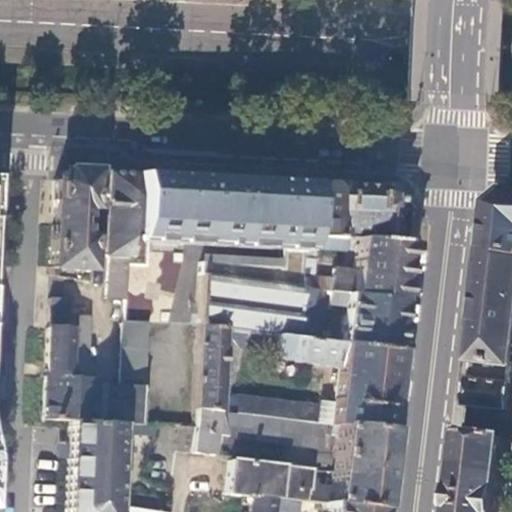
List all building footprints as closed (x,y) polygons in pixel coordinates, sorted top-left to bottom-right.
[(76,170),(63,170),(52,181),(49,269),(89,271),(90,236),(81,235),(81,227),(76,226),(76,218),(82,218),(82,210),(92,211),(94,171),(76,170)] [(117,172),(103,171),(98,256),(107,257),(104,299),(122,300),(126,244),(126,234),(131,173),(117,172)] [(301,235),(302,215),(304,182),(286,181),(239,179),(181,176),(131,173),(126,234),(279,241),(278,251),(277,267),(197,263),(196,276),(197,276),(298,288),(301,235)] [(330,184),(317,183),(315,216),(302,215),(301,235),(346,239),(347,228),(354,228),(357,185),(330,184)] [(378,186),(357,185),(354,228),(358,231),(363,232),(362,240),(390,242),(394,187),(378,186)] [(511,193),(504,193),(490,205),(471,361),(472,362),(469,381),(466,405),(507,411),(511,369),(511,193)] [(279,241),(126,234),(126,244),(278,251),(279,241)] [(310,290),(314,248),(346,250),(346,239),(301,235),(298,288),(298,289),(310,290)] [(355,239),(351,270),(331,268),(330,276),(315,275),(314,291),(320,292),(326,292),(399,301),(402,273),(406,244),(390,242),(362,240),(355,239)] [(298,288),(197,276),(195,326),(244,332),(293,338),(298,289),(298,288)] [(310,290),(298,289),(293,338),(315,341),(320,292),(314,291),(310,290)] [(395,329),(399,301),(326,292),(325,306),(341,308),(337,344),(393,351),(395,329)] [(68,334),(86,335),(87,318),(65,317),(66,300),(47,299),(42,376),(66,377),(68,334)] [(145,323),(119,322),(116,385),(107,385),(106,409),(92,408),(93,384),(94,379),(87,379),(66,377),(42,376),(40,420),(64,422),(116,424),(139,426),(145,323)] [(243,347),(244,332),(195,326),(192,408),(233,413),(234,396),(230,396),(222,405),(217,405),(220,335),(229,336),(238,346),(243,347)] [(315,341),(293,338),(244,332),(243,347),(265,349),(265,356),(269,356),(269,358),(334,366),(330,404),(327,424),(335,425),(383,431),(388,387),(393,351),(337,344),(315,341)] [(85,362),(86,335),(68,334),(66,377),(87,379),(88,362),(85,362)] [(107,385),(93,384),(92,408),(106,409),(107,385)] [(309,405),(234,396),(233,413),(308,422),(309,405)] [(314,423),(327,424),(330,404),(317,401),(317,406),(314,423)] [(314,423),(317,406),(309,405),(308,422),(314,423)] [(233,413),(192,408),(191,429),(176,428),(173,451),(210,456),(213,435),(312,448),(316,447),(316,434),(333,437),(335,425),(327,424),(314,423),(308,422),(233,413)] [(140,511),(112,507),(116,424),(64,422),(64,431),(60,510),(59,511),(140,511)] [(379,463),(383,431),(335,425),(333,437),(327,492),(325,504),(373,509),(379,463)] [(504,438),(462,433),(452,511),(495,511),(498,495),(496,495),(504,438)] [(325,504),(327,492),(322,488),(314,487),(314,481),(306,480),(307,472),(225,460),(221,494),(239,497),(249,498),(248,506),(246,511),(272,511),(274,498),(297,501),(320,503),(325,504)] [(239,505),(248,506),(249,498),(239,497),(239,505)] [(295,511),(297,501),(274,498),(272,511),(295,511)] [(372,511),(373,509),(325,504),(320,503),(319,511),(372,511)]
